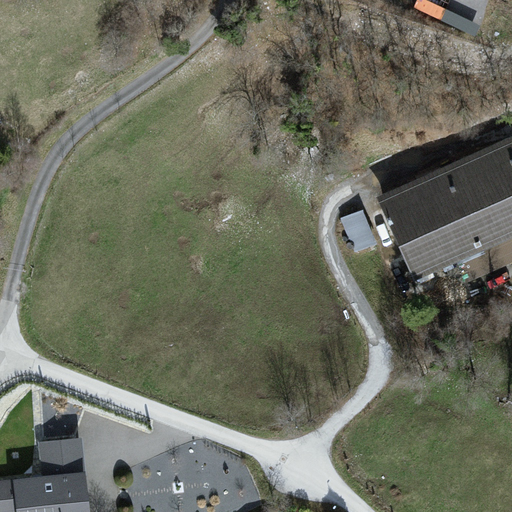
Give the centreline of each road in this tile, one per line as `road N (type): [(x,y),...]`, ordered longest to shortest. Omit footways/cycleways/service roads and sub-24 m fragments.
road 1 (unclassified): [(0,340),(38,192),(59,150),(198,40),(228,0)]
road 2 (residential): [(0,352),(299,466),(358,511)]
